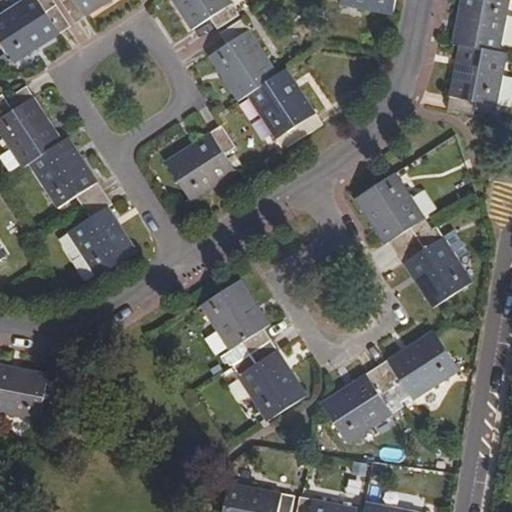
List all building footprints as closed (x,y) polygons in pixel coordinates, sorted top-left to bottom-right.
[(0,39),(16,65),(70,28),(52,0),(27,0),(0,17),(0,39)] [(60,0),(76,24),(113,0),(60,0)] [(239,15),(229,0),(172,0),(194,30),(212,19),(219,29),(239,15)] [(340,0),(340,6),(394,17),(396,0),(340,0)] [(462,0),(453,46),(461,47),(448,111),(474,115),(476,102),(498,106),(508,54),(500,52),(510,0),(462,0)] [(278,76),(242,20),(222,33),(228,45),(210,57),(239,102),(248,96),(277,141),(296,129),(302,140),(324,126),(287,70),(278,76)] [(0,97),(0,131),(23,169),(31,164),(59,209),(77,197),(91,220),(68,235),(98,279),(138,252),(109,208),(113,204),(69,139),(64,143),(27,88),(6,101),(3,96),(0,97)] [(167,162),(193,203),(238,173),(226,155),(237,148),(223,126),(167,162)] [(433,231),(426,220),(396,174),(356,201),(385,247),(392,244),(434,309),(474,283),(461,263),(471,257),(457,237),(452,236),(446,240),(444,237),(438,227),(433,231)] [(232,361),(234,365),(233,366),(240,375),(238,377),(269,423),(308,396),(264,330),(271,325),(241,280),(203,306),(218,329),(229,346),(233,351),(223,357),(228,364),(232,361)] [(217,354),(229,346),(218,329),(206,336),(217,354)] [(347,445),(404,408),(401,403),(412,396),(415,401),(461,371),(435,331),(322,404),(347,445)] [(0,413),(40,421),(49,374),(0,364),(0,413)] [(291,511),(294,496),(230,484),(224,511),(291,511)] [(366,511),(301,498),(297,511),(413,511),(367,503),(366,511)]
